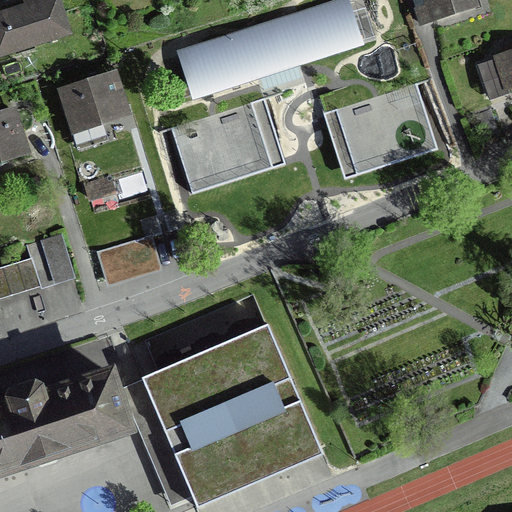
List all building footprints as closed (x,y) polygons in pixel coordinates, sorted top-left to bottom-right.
[(59,0),(53,0),(0,16),(0,61),(71,40),(59,0)] [(343,0),(183,53),(190,72),(196,93),(198,97),(257,78),(279,71),(299,64),(357,45),(357,43),(375,38),(373,32),(364,9),(348,15),(344,3),(343,0)] [(471,0),(423,0),(415,2),(420,22),(474,7),(471,0)] [(511,54),(494,60),(504,90),(511,86),(511,54)] [(113,75),(64,91),(76,130),(125,114),(113,75)] [(435,150),(437,149),(433,136),(416,84),(414,85),(375,97),(356,103),(336,109),(337,110),(339,118),(357,175),(435,150)] [(320,100),(324,115),(337,110),(336,109),(356,103),(352,90),(320,100)] [(173,129),(171,130),(191,191),(272,165),(255,115),(251,103),(212,116),(193,122),(173,129)] [(15,112),(0,116),(0,169),(30,161),(15,112)] [(496,135),(487,113),(476,118),(485,140),(496,135)] [(110,179),(87,185),(91,199),(114,193),(110,179)] [(32,260),(0,270),(0,301),(73,278),(59,238),(28,248),(32,260)] [(146,238),(99,252),(107,281),(155,266),(151,254),(146,238)] [(143,377),(142,378),(144,381),(193,497),(194,499),(197,506),(198,507),(323,453),(319,443),(268,324),(266,324),(158,370),(143,377)] [(0,468),(44,454),(127,427),(110,373),(45,395),(41,385),(35,381),(10,389),(7,397),(11,407),(0,410),(0,468)]
